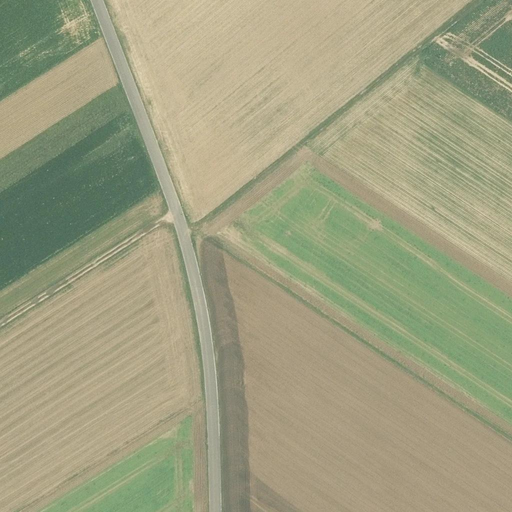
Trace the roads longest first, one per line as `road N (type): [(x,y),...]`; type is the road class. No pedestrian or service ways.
road 1 (unclassified): [(215,511),(212,389),(184,233),(96,0)]
road 2 (track): [(511,443),(194,231),(184,233)]
road 3 (track): [(194,231),(479,0)]
road 4 (track): [(0,324),(176,211)]
